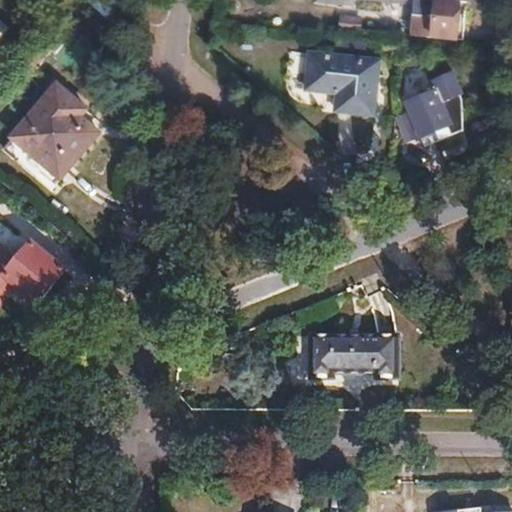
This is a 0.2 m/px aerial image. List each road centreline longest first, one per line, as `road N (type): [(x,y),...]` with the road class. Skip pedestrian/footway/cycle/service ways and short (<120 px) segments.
road 1 (residential): [(511,448),(131,446)]
road 2 (residential): [(177,61),(146,334)]
road 3 (residential): [(177,61),(383,236)]
road 4 (residential): [(383,236),(146,334)]
road 5 (residential): [(383,236),(511,341)]
road 6 (residential): [(146,334),(0,390)]
road 7 (residential): [(511,184),(383,236)]
road 8 (residential): [(131,446),(0,443)]
